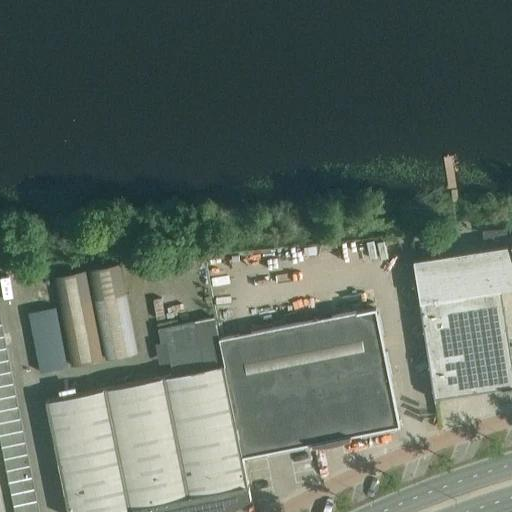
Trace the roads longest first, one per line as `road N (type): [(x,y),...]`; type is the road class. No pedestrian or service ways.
road 1 (unclassified): [(511,421),(385,465),(288,511)]
road 2 (secondary): [(511,465),(384,511)]
